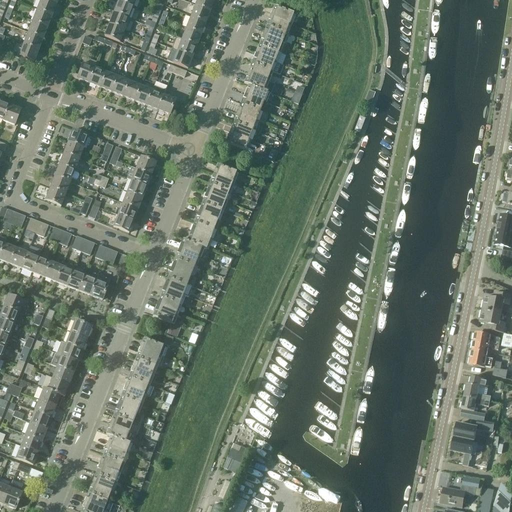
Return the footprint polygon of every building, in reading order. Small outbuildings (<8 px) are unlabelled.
[(57,5),(43,0),(41,0),(37,11),(52,17),(57,5)] [(136,0),(118,0),(118,3),(133,9),(136,0)] [(197,0),(195,6),(210,12),(214,1),(212,0),(197,0)] [(113,14),(128,20),(133,9),(118,3),(113,14)] [(190,18),(205,24),(210,12),(195,6),(190,18)] [(270,18),(289,25),(293,15),(274,8),(270,18)] [(52,17),(37,11),(32,22),(48,28),(52,17)] [(109,25),(124,31),(128,20),(113,14),(109,25)] [(205,24),(190,18),(186,29),(201,35),(205,24)] [(289,25),(270,18),(267,27),(285,34),(289,25)] [(28,33),(43,39),(48,28),(32,22),(28,33)] [(124,31),(109,25),(104,37),(119,43),(124,31)] [(263,37),(281,44),(285,34),(267,27),(263,37)] [(181,41),(196,47),(201,35),(186,29),(181,41)] [(23,45),(39,51),(43,39),(28,33),(23,45)] [(85,37),(82,44),(89,47),(91,40),(85,37)] [(281,44),(263,37),(259,46),(278,53),(281,44)] [(177,52),(191,58),(196,47),(181,41),(177,52)] [(39,51),(23,45),(19,57),(34,63),(39,51)] [(278,53),(259,46),(256,55),(274,63),(278,53)] [(191,58),(177,52),(172,64),(187,70),(191,58)] [(274,63),(256,55),(252,65),(270,72),(274,63)] [(150,63),(156,66),(161,68),(163,63),(151,59),(150,63)] [(88,85),(94,69),(83,65),(77,80),(88,85)] [(270,72),(252,65),(248,75),(266,82),(270,72)] [(174,67),(171,74),(184,79),(186,72),(174,67)] [(100,89),(106,74),(94,69),(88,85),(100,89)] [(111,94),(117,78),(106,74),(100,89),(111,94)] [(266,82),(248,75),(244,85),(249,87),(249,86),(263,92),(263,91),(266,82)] [(117,78),(111,94),(123,98),(129,83),(117,78)] [(134,102),(140,87),(129,83),(123,98),(134,102)] [(298,104),(304,88),(297,85),(291,101),(298,104)] [(152,92),(152,91),(146,107),(157,111),(163,96),(164,96),(166,91),(154,86),(152,92)] [(263,103),(267,93),(263,91),(263,92),(249,86),(249,87),(245,96),(263,103)] [(146,107),(152,91),(140,87),(134,102),(146,107)] [(369,90),(365,101),(372,102),(375,92),(369,90)] [(175,100),(164,96),(163,96),(157,111),(169,116),(175,100)] [(245,96),(241,105),(260,113),(263,103),(245,96)] [(0,120),(2,122),(9,106),(0,103),(0,120)] [(241,105),(238,115),(256,122),(260,113),(241,105)] [(15,127),(21,111),(9,106),(2,122),(15,127)] [(238,115),(234,124),(252,131),(256,122),(238,115)] [(353,131),(359,133),(365,120),(360,117),(353,131)] [(234,124),(230,134),(248,141),(252,131),(234,124)] [(68,143),(83,150),(88,138),(72,132),(68,143)] [(230,134),(226,144),(245,151),(248,141),(230,134)] [(83,150),(68,143),(63,155),(79,161),(83,150)] [(113,146),(107,144),(101,157),(108,159),(113,146)] [(121,150),(115,148),(110,160),(117,163),(121,150)] [(63,155),(59,166),(74,172),(79,161),(63,155)] [(140,158),(135,169),(135,170),(151,176),(156,164),(140,158)] [(217,165),(213,176),(232,183),(236,173),(217,165)] [(59,166),(54,178),(70,184),(72,179),(76,180),(78,179),(79,176),(78,174),(74,173),(74,172),(59,166)] [(131,181),(130,181),(147,188),(151,176),(135,170),(135,169),(131,168),(127,179),(131,181)] [(213,176),(209,185),(228,193),(232,183),(213,176)] [(54,178),(50,189),(65,195),(70,184),(54,178)] [(130,181),(126,193),(142,199),(147,188),(130,181)] [(209,185),(206,194),(230,204),(233,195),(228,193),(209,185)] [(61,207),(65,195),(50,189),(45,201),(61,207)] [(126,193),(121,205),(138,211),(142,199),(126,193)] [(206,194),(202,204),(221,211),(226,213),(230,204),(206,194)] [(79,214),(85,217),(90,205),(83,203),(79,214)] [(202,204),(198,214),(217,221),(221,211),(202,204)] [(121,205),(117,216),(133,223),(138,211),(121,205)] [(92,206),(88,218),(94,220),(98,209),(92,206)] [(2,223),(8,225),(13,213),(7,210),(2,223)] [(8,225),(14,228),(19,215),(13,213),(8,225)] [(198,214),(194,223),(213,231),(217,221),(198,214)] [(20,230),(25,217),(19,215),(14,228),(20,230)] [(129,234),(133,223),(117,216),(112,228),(129,234)] [(498,230),(495,245),(504,247),(509,248),(511,233),(511,218),(501,216),(499,224),(498,224),(498,225),(499,225),(498,230),(497,229),(497,230),(498,230)] [(25,232),(31,234),(36,222),(30,219),(25,232)] [(31,234),(37,237),(42,224),(36,222),(31,234)] [(194,223),(191,233),(210,240),(213,231),(194,223)] [(43,239),(48,226),(42,224),(37,237),(43,239)] [(48,240),(54,243),(59,231),(53,229),(48,240)] [(54,243),(60,245),(65,233),(59,231),(54,243)] [(66,248),(71,236),(65,233),(60,245),(66,248)] [(206,250),(210,240),(191,233),(187,242),(201,248),(206,250)] [(71,249),(77,252),(81,240),(76,237),(71,249)] [(77,252),(83,254),(88,242),(81,240),(77,252)] [(183,240),(179,250),(197,258),(201,248),(187,242),(183,240)] [(89,257),(94,245),(88,242),(83,254),(89,257)] [(0,254),(0,261),(9,265),(15,250),(4,245),(0,254)] [(94,258),(100,261),(105,249),(99,247),(94,258)] [(100,261),(106,263),(111,252),(105,249),(100,261)] [(27,254),(15,250),(9,265),(20,270),(27,254)] [(194,267),(197,258),(179,250),(175,260),(194,267)] [(511,252),(502,251),(501,259),(511,261),(511,252)] [(113,266),(117,254),(111,252),(106,263),(113,266)] [(20,270),(32,274),(38,259),(27,254),(20,270)] [(32,274),(44,279),(50,263),(38,259),(32,274)] [(190,277),(194,267),(175,260),(171,269),(190,277)] [(44,279),(55,283),(61,267),(50,263),(44,279)] [(68,270),(61,267),(55,283),(66,288),(72,272),(73,272),(75,268),(70,266),(68,270)] [(186,286),(190,277),(171,269),(167,279),(186,286)] [(66,288),(78,292),(84,276),(73,272),(72,272),(66,288)] [(91,279),(84,276),(78,292),(90,297),(98,276),(93,274),(91,279)] [(102,302),(108,286),(110,281),(98,276),(90,297),(102,302)] [(167,279),(164,288),(183,296),(186,286),(167,279)] [(164,288),(160,298),(179,305),(183,296),(164,288)] [(485,297),(482,310),(500,314),(502,305),(509,306),(511,296),(497,293),(496,299),(485,297)] [(8,296),(3,307),(19,313),(23,303),(8,296)] [(160,298),(156,307),(175,315),(179,305),(160,298)] [(3,307),(0,315),(0,319),(14,325),(19,327),(24,315),(19,313),(3,307)] [(156,307),(152,317),(171,325),(175,315),(156,307)] [(51,321),(54,313),(48,310),(45,318),(51,321)] [(500,314),(482,310),(480,323),(491,325),(490,331),(503,334),(505,325),(498,324),(500,314)] [(0,319),(0,332),(10,336),(14,325),(0,319)] [(75,322),(70,334),(87,340),(92,328),(75,322)] [(167,334),(174,337),(178,327),(171,325),(167,334)] [(0,332),(0,345),(5,348),(10,336),(0,332)] [(475,332),(473,342),(499,347),(500,345),(504,346),(505,340),(501,339),(492,337),(493,336),(475,332)] [(70,334),(65,345),(82,352),(87,340),(70,334)] [(169,347),(173,339),(166,336),(163,345),(169,347)] [(144,340),(140,350),(163,359),(167,349),(162,348),(162,347),(144,340)] [(473,344),(472,351),(489,354),(490,350),(499,351),(499,347),(473,342),(473,344)] [(65,345),(61,356),(78,363),(82,352),(65,345)] [(140,350),(136,360),(154,367),(159,368),(163,359),(140,350)] [(471,355),(469,366),(486,369),(486,368),(492,369),(493,360),(488,359),(488,358),(489,354),(472,351),(471,355)] [(61,356),(56,368),(73,375),(78,363),(61,356)] [(136,360),(132,369),(151,376),(154,367),(136,360)] [(507,379),(508,372),(501,370),(502,364),(496,362),(493,376),(507,379)] [(56,368),(51,380),(69,386),(73,375),(56,368)] [(132,369),(128,379),(147,386),(151,376),(132,369)] [(471,378),(470,385),(467,384),(464,397),(485,402),(487,397),(479,395),(480,388),(488,390),(491,382),(471,378)] [(24,389),(27,382),(22,379),(18,386),(24,389)] [(128,379),(125,388),(143,396),(147,386),(128,379)] [(51,380),(47,391),(47,392),(60,397),(59,397),(62,398),(64,399),(69,386),(51,380)] [(125,388),(121,398),(139,405),(143,396),(125,388)] [(38,401),(55,408),(56,405),(59,406),(62,398),(59,397),(60,397),(47,392),(47,391),(43,390),(38,401)] [(485,402),(464,397),(461,410),(475,413),(477,406),(484,407),(485,402)] [(121,398),(117,407),(135,415),(139,405),(121,398)] [(38,401),(33,413),(50,420),(55,408),(38,401)] [(117,407),(113,417),(132,424),(135,415),(117,407)] [(33,413),(29,424),(46,431),(50,420),(33,413)] [(484,416),(474,414),(473,420),(483,422),(484,416)] [(113,417),(109,426),(128,434),(132,424),(113,417)] [(29,424),(24,436),(41,442),(46,431),(29,424)] [(457,424),(454,438),(474,442),(477,429),(457,424)] [(109,426),(106,436),(110,438),(124,443),(128,434),(109,426)] [(37,454),(41,442),(24,436),(20,447),(37,454)] [(124,454),(128,445),(128,444),(124,443),(110,438),(106,447),(124,454)] [(474,442),(454,438),(452,452),(465,455),(462,467),(468,468),(471,456),(474,442)] [(32,466),(37,454),(20,447),(15,459),(32,466)] [(106,447),(102,457),(121,464),(124,454),(106,447)] [(238,453),(231,450),(223,468),(238,474),(245,456),(244,455),(246,450),(240,447),(238,453)] [(102,457),(99,466),(117,473),(121,464),(102,457)] [(31,470),(19,465),(16,471),(28,476),(31,470)] [(99,466),(95,475),(113,483),(117,473),(99,466)] [(95,475),(91,485),(109,492),(113,483),(95,475)] [(0,504),(3,506),(9,489),(0,485),(0,504)] [(11,485),(9,489),(3,506),(14,510),(23,490),(11,485)] [(91,485),(87,494),(106,502),(109,492),(91,485)] [(474,498),(476,491),(471,490),(471,489),(461,487),(460,493),(444,490),(440,506),(462,510),(465,496),(474,498)] [(489,511),(494,489),(484,487),(479,511),(489,511)] [(87,494),(83,504),(102,511),(106,502),(87,494)] [(505,511),(511,511),(511,504),(503,496),(495,503),(505,511)]
